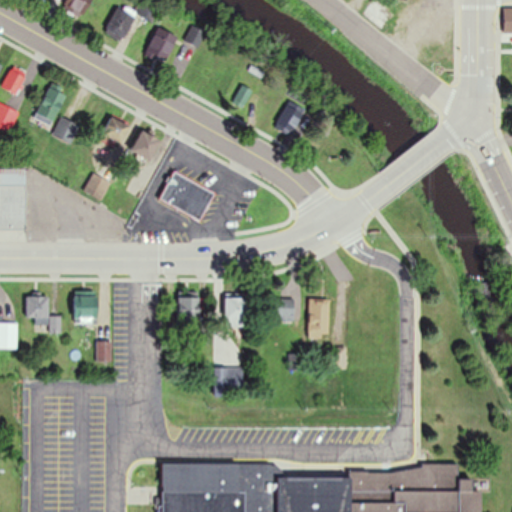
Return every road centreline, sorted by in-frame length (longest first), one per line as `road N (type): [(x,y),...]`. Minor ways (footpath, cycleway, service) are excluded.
road 1 (residential): [(144,447),(405,446),(402,272),(362,253),(333,225)]
road 2 (secondary): [(333,225),(307,184),(0,12)]
road 3 (primary): [(333,225),(280,249),(220,258),(0,256)]
road 4 (residential): [(468,123),(322,0)]
road 5 (residential): [(142,258),(144,447)]
road 6 (primary): [(468,123),(478,95),(478,0)]
